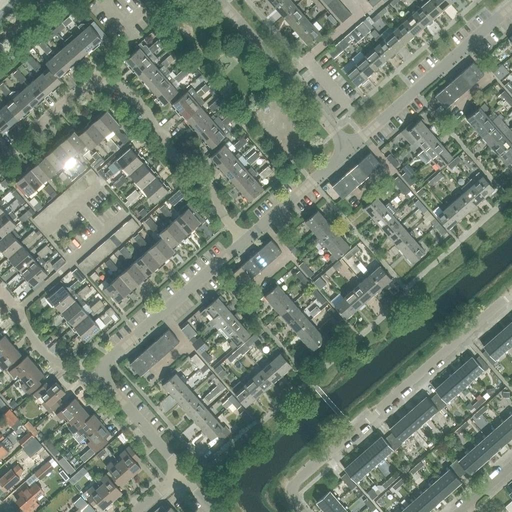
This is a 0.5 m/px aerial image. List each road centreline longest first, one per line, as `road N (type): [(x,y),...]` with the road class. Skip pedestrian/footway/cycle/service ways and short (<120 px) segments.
road 1 (residential): [(244,241),(194,172),(164,159),(140,113),(102,81),(0,167)]
road 2 (residential): [(306,511),(288,491),(511,297)]
road 3 (residential): [(348,150),(511,7)]
road 4 (residential): [(102,380),(108,359),(244,241)]
road 5 (residential): [(348,150),(217,0)]
road 6 (residential): [(102,380),(58,365),(0,293)]
road 7 (residential): [(244,241),(348,150)]
